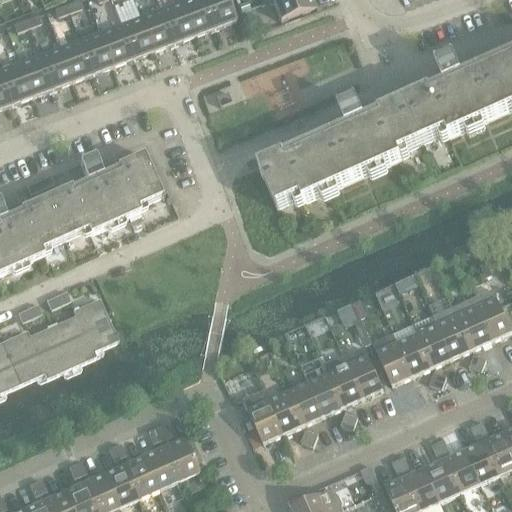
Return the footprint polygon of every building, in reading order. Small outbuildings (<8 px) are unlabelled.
[(195,0),(180,6),(194,41),(210,35),(211,36),(215,35),(201,0),(195,0)] [(201,0),(215,35),(218,33),(218,32),(235,25),(225,0),(201,0)] [(311,0),(280,0),(272,3),(280,24),(316,11),(311,0)] [(66,9),(69,17),(81,13),(78,5),(66,9)] [(180,6),(160,13),(174,50),(178,49),(177,47),(194,41),(180,6)] [(69,17),(66,9),(54,14),(57,22),(69,17)] [(160,13),(140,21),(153,56),(170,50),(170,52),(174,50),(160,13)] [(25,24),(29,33),(40,28),(37,20),(25,24)] [(120,28),(134,65),(138,64),(137,62),(153,56),(140,21),(120,28)] [(29,33),(25,24),(14,29),(17,37),(29,33)] [(120,28),(100,36),(113,71),(130,65),(130,67),(134,65),(120,28)] [(100,36),(79,44),(93,81),(97,79),(96,78),(113,71),(100,36)] [(79,44),(59,51),(72,87),(88,81),(89,82),(93,81),(79,44)] [(39,59),(52,96),(56,94),(56,93),(72,87),(59,51),(39,59)] [(333,137),(258,170),(277,212),(302,202),(304,207),(511,113),(511,56),(462,79),(455,64),(454,63),(453,65),(440,71),(438,70),(438,72),(442,82),(430,93),(430,94),(365,123),(358,107),(356,106),(356,108),(342,114),(341,114),(340,115),(345,125),(333,137)] [(39,59),(18,67),(32,102),(48,96),(49,97),(52,96),(39,59)] [(0,73),(0,79),(12,111),(16,110),(15,108),(32,102),(18,67),(0,73)] [(0,113),(8,111),(8,113),(12,111),(0,79),(0,113)] [(216,100),(220,110),(232,106),(228,96),(216,100)] [(162,201),(143,159),(117,171),(115,172),(113,167),(100,173),(95,163),(93,162),(80,168),(80,170),(88,190),(73,196),(71,191),(21,214),(18,207),(3,214),(0,208),(0,279),(44,260),(42,255),(87,234),(90,239),(140,217),(138,212),(162,201)] [(38,186),(42,194),(53,189),(50,181),(38,186)] [(42,194),(38,186),(27,191),(30,199),(42,194)] [(492,280),(487,268),(481,271),(486,283),(492,280)] [(397,294),(395,288),(383,293),(386,299),(397,294)] [(473,304),(492,347),(511,337),(511,335),(494,295),(473,304)] [(56,301),(60,310),(70,306),(66,297),(56,301)] [(60,310),(56,301),(46,305),(50,315),(60,310)] [(73,315),(75,320),(76,320),(93,357),(94,357),(118,346),(99,303),(73,315)] [(366,320),(359,304),(350,308),(357,324),(366,320)] [(473,304),(453,313),(472,355),(492,347),(473,304)] [(27,314),(32,323),(41,319),(37,309),(27,314)] [(433,322),(452,364),(472,355),(453,313),(433,322)] [(32,323),(27,314),(18,318),(22,327),(32,323)] [(75,320),(52,331),(71,373),(96,362),(94,357),(93,357),(76,320),(75,320)] [(414,330),(417,338),(433,373),(452,364),(433,322),(414,330)] [(355,327),(360,338),(366,336),(361,324),(355,327)] [(45,378),(44,379),(46,384),(71,373),(52,331),(29,341),(28,341),(45,378)] [(28,341),(29,341),(27,336),(1,347),(20,390),(44,379),(45,378),(28,341)] [(366,336),(360,338),(366,350),(372,348),(366,336)] [(397,347),(412,382),(433,373),(417,338),(397,347)] [(412,382),(397,347),(393,339),(376,346),(375,352),(393,391),(412,382)] [(0,347),(0,398),(20,390),(1,347),(0,347)] [(344,361),(363,404),(384,395),(366,356),(363,352),(344,361)] [(469,371),(475,374),(480,361),(474,359),(469,371)] [(329,378),(328,378),(344,413),(363,404),(344,361),(325,370),(329,378)] [(480,361),(475,374),(482,376),(486,364),(480,361)] [(430,389),(436,391),(440,379),(435,377),(430,389)] [(344,413),(328,378),(309,387),(324,422),(344,413)] [(440,379),(436,391),(442,394),(447,381),(440,379)] [(289,396),(304,430),(324,422),(309,387),(289,396)] [(269,405),(270,404),(265,394),(244,404),(264,449),(285,439),(269,405)] [(289,396),(270,404),(269,405),(285,439),(304,430),(289,396)] [(341,429),(346,431),(351,419),(345,417),(341,429)] [(351,419),(346,431),(353,434),(358,421),(351,419)] [(477,430),(482,442),(489,439),(484,427),(477,430)] [(482,442),(477,430),(472,432),(477,444),(482,442)] [(154,434),(159,446),(165,443),(160,431),(154,434)] [(159,446),(154,434),(148,437),(153,449),(159,446)] [(301,446),(307,449),(312,436),(306,434),(301,446)] [(312,436),(307,449),(314,451),(318,439),(312,436)] [(511,475),(511,454),(504,438),(484,446),(500,481),(511,475)] [(162,452),(177,487),(198,478),(194,469),(202,466),(190,440),(183,443),(162,452)] [(437,448),(443,460),(450,457),(444,445),(437,448)] [(465,455),(480,490),(500,481),(484,446),(465,455)] [(443,460),(437,448),(432,450),(438,462),(443,460)] [(114,452),(120,464),(126,461),(121,449),(114,452)] [(120,464),(114,452),(109,454),(114,466),(120,464)] [(177,487),(162,452),(142,461),(157,496),(177,487)] [(480,490),(465,455),(445,464),(460,499),(480,490)] [(122,470),(138,504),(157,496),(142,461),(122,470)] [(398,465),(403,477),(410,474),(405,462),(398,465)] [(445,464),(425,473),(441,507),(460,499),(445,464)] [(403,477),(398,465),(393,468),(398,480),(403,477)] [(74,470),(80,482),(86,479),(81,467),(74,470)] [(80,482),(74,470),(69,472),(74,484),(80,482)] [(122,470),(102,479),(116,511),(121,511),(138,504),(122,470)] [(425,473),(405,482),(419,511),(430,511),(441,507),(425,473)] [(82,488),(93,511),(116,511),(102,479),(82,488)] [(419,511),(405,482),(385,491),(395,511),(419,511)] [(35,487),(40,499),(47,496),(41,484),(35,487)] [(371,488),(377,500),(383,497),(378,485),(371,488)] [(40,499),(35,487),(29,490),(35,502),(40,499)] [(63,497),(69,511),(93,511),(82,488),(63,497)] [(341,511),(342,511),(342,507),(339,500),(335,497),(331,495),(293,511),(341,511)] [(69,511),(63,497),(43,505),(45,511),(69,511)] [(383,497),(377,500),(382,511),(388,509),(383,497)]
